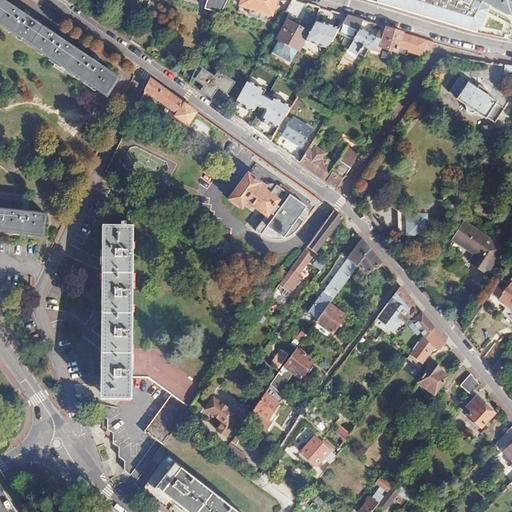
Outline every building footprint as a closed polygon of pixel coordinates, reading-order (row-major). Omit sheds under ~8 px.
[(204,0),(202,7),(219,13),(224,0),(204,0)] [(237,0),(238,0),(237,4),(270,16),(275,0),(237,0)] [(429,0),(382,0),(381,4),(425,18),(428,8),(430,0),(429,0)] [(434,0),(434,1),(430,0),(428,8),(433,9),(430,18),(467,31),(474,9),(445,0),(434,0)] [(511,0),(481,0),(507,13),(509,9),(511,11),(511,0)] [(0,27),(29,47),(106,99),(119,80),(96,65),(97,64),(94,61),(92,63),(62,42),(63,41),(59,38),(58,40),(28,20),(28,18),(25,15),(24,17),(2,2),(0,1),(0,27)] [(362,20),(347,15),(336,33),(346,39),(353,28),(358,31),(360,29),(361,27),(362,20)] [(309,32),(288,20),(277,39),(281,41),(289,46),(295,49),(298,51),(309,32)] [(382,26),(375,38),(370,47),(380,53),(382,47),(397,51),(402,32),(382,26)] [(360,29),(358,31),(347,49),(352,53),(354,50),(364,56),(366,52),(370,47),(375,38),(360,29)] [(295,49),(289,46),(281,41),(275,53),(288,61),(295,49)] [(207,67),(200,77),(210,84),(206,90),(216,96),(223,86),(232,92),(239,81),(222,70),(219,75),(207,67)] [(458,79),(449,93),(457,98),(457,99),(495,124),(510,100),(502,94),(497,102),(468,83),(467,85),(458,79)] [(150,80),(145,92),(176,115),(175,117),(188,126),(197,113),(150,80)] [(264,90),(247,82),(237,100),(254,111),(259,105),(266,109),(262,117),(278,127),(290,107),(274,99),(272,101),(262,94),(264,90)] [(314,129),(295,116),(276,146),(297,161),(307,147),(304,145),(314,129)] [(315,137),(300,163),(337,190),(360,156),(348,148),(336,166),(324,157),(326,153),(316,145),(319,140),(315,137)] [(499,159),(493,155),(486,165),(492,170),(499,159)] [(266,188),(247,174),(229,200),(242,209),(245,205),(265,219),(277,205),(294,181),(292,180),(284,174),(270,195),(264,191),(266,188)] [(306,206),(290,195),(281,208),(277,205),(271,214),(274,216),(267,225),(284,237),(306,206)] [(334,209),(319,199),(310,210),(326,221),(334,209)] [(315,236),(307,247),(297,260),(280,284),(293,293),(304,278),(300,276),(310,263),(342,216),(334,209),(326,221),(315,236)] [(0,232),(44,238),(46,216),(28,214),(28,212),(24,211),(24,213),(0,210),(0,232)] [(429,213),(405,213),(406,236),(429,236),(429,213)] [(299,225),(291,236),(299,242),(297,245),(300,248),(302,244),(307,247),(315,236),(299,225)] [(501,251),(462,225),(451,242),(473,257),(468,265),(484,277),(501,251)] [(93,378),(102,379),(102,399),(133,400),(123,414),(103,408),(102,418),(108,423),(107,432),(113,437),(113,447),(118,451),(117,461),(123,465),(123,475),(128,480),(157,440),(164,444),(176,427),(182,419),(204,388),(175,368),(165,365),(166,351),(134,350),(135,227),(103,226),(103,297),(93,297),(94,314),(103,315),(102,361),(93,361),(93,378)] [(370,248),(363,239),(348,259),(357,267),(370,248)] [(357,267),(348,259),(324,293),(333,300),(357,267)] [(326,265),(323,262),(318,270),(321,272),(326,265)] [(511,278),(509,283),(511,284),(500,299),(511,308),(511,278)] [(269,282),(266,285),(274,292),(277,288),(269,282)] [(400,285),(371,324),(384,334),(388,337),(394,329),(401,319),(409,325),(411,328),(420,337),(423,334),(427,337),(429,339),(434,328),(435,327),(422,312),(415,303),(400,285)] [(333,300),(324,293),(308,314),(318,321),(330,304),(333,300)] [(346,316),(330,304),(318,321),(313,328),(328,341),(346,316)] [(447,343),(434,328),(429,339),(427,337),(421,344),(419,347),(413,354),(411,356),(423,366),(436,350),(439,352),(447,343)] [(421,344),(416,339),(409,347),(412,350),(411,352),(413,354),(419,347),(421,344)] [(494,343),(484,357),(494,368),(506,352),(494,343)] [(308,353),(299,347),(289,361),(285,367),(302,380),(315,362),(306,355),(308,353)] [(289,361),(283,357),(275,368),(281,372),(285,367),(289,361)] [(442,373),(434,365),(419,383),(435,396),(449,379),(442,374),(442,373)] [(480,384),(471,373),(460,386),(470,396),(480,384)] [(279,375),(278,376),(270,386),(276,392),(286,378),(280,374),(279,375)] [(278,405),(265,394),(252,411),(262,418),(266,421),(278,405)] [(467,410),(473,414),(472,417),(477,421),(476,422),(483,427),(485,426),(486,427),(496,412),(477,397),(467,410)] [(217,430),(225,437),(241,416),(232,410),(219,400),(213,408),(224,416),(225,414),(228,415),(226,418),(217,430)] [(410,405),(405,401),(395,413),(401,417),(410,405)] [(262,418),(252,411),(246,419),(256,426),(262,418)] [(335,424),(338,427),(347,435),(351,431),(338,419),(335,424)] [(511,445),(511,426),(498,441),(507,451),(511,445)] [(161,448),(169,454),(143,491),(169,511),(277,511),(280,508),(176,427),(164,444),(161,448)] [(338,427),(333,431),(344,440),(347,435),(338,427)] [(329,451),(313,436),(298,452),(314,467),(329,451)] [(223,451),(239,464),(245,456),(228,444),(223,451)] [(511,466),(511,467),(511,473),(503,483),(508,487),(511,482),(511,466)] [(394,480),(382,475),(375,484),(385,492),(389,487),(391,484),(394,480)] [(391,484),(398,489),(409,498),(415,489),(398,482),(394,480),(391,484)] [(389,487),(385,492),(380,499),(377,502),(384,507),(398,489),(391,484),(389,487)] [(425,500),(415,489),(409,498),(406,502),(417,510),(425,500)] [(368,500),(366,499),(357,511),(369,511),(377,502),(380,499),(373,494),(368,500)]
